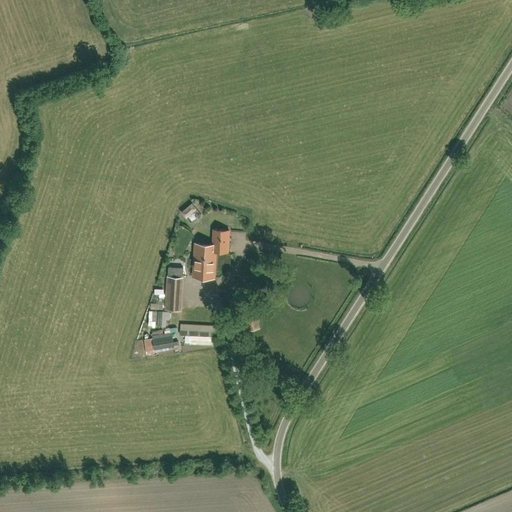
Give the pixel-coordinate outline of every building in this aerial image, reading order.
[(192,204),(182,212),(186,217),(196,208),(192,204)] [(213,244),(195,243),(193,276),(214,277),(216,251),(228,252),(229,230),(214,229),(213,244)] [(186,275),(186,267),(170,266),(170,275),(186,275)] [(179,309),(181,278),(168,277),(166,308),(179,309)] [(248,332),(260,329),(257,316),(245,319),(248,332)] [(180,336),(190,336),(190,344),(212,345),(213,337),(217,337),(218,322),(181,321),(180,336)] [(152,335),(152,338),(145,339),(147,353),(174,349),(174,346),(178,345),(177,341),(173,342),(172,332),(152,335)]
